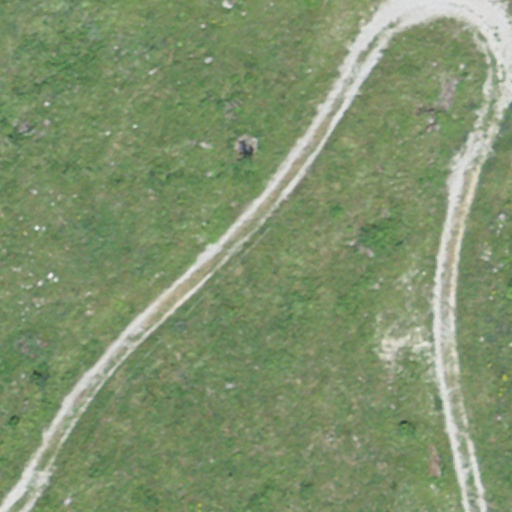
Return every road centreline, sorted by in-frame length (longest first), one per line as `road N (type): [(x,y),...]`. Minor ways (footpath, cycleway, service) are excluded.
road 1 (track): [(418,0),(397,20),(347,125),(301,191),(141,356),(17,511)]
road 2 (track): [(480,511),(451,361),(445,271),(451,213),(473,149),(511,92)]
